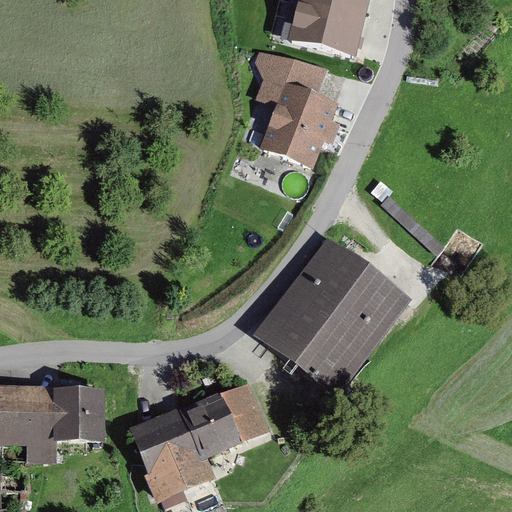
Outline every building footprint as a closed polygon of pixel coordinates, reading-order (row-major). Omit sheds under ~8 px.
[(367,0),(304,0),(293,44),(353,59),(367,0)] [(262,108),(272,107),(270,56),(260,56),(262,108)] [(340,107),(286,88),(262,153),(316,173),(340,107)] [(383,187),(372,198),(440,265),(456,249),(449,243),(444,248),(383,187)] [(416,303),(333,243),(260,342),(344,402),(416,303)] [(252,387),(134,437),(166,511),(221,488),(212,467),(275,440),(252,387)] [(56,393),(0,391),(0,451),(29,452),(29,464),(61,464),(61,452),(108,452),(108,399),(56,398),(56,393)]
